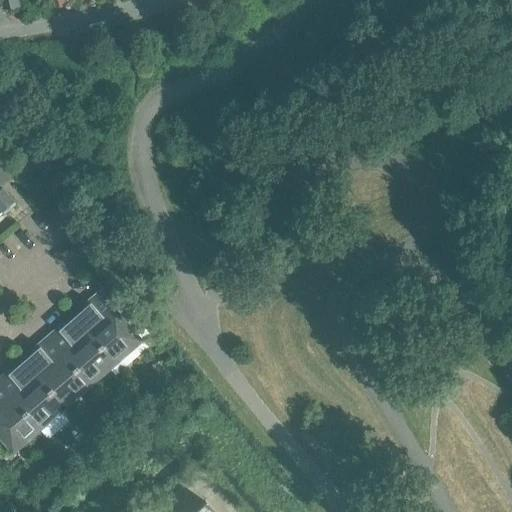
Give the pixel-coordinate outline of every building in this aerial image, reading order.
[(11,179),(0,165),(0,211),(2,210),(5,213),(15,204),(16,204),(17,203),(0,183),(0,182),(8,176),(10,179),(11,179)] [(75,316),(115,362),(141,340),(120,315),(126,310),(107,288),(75,316)] [(115,362),(75,316),(50,338),(90,384),(115,362)] [(50,338),(25,360),(65,406),(90,384),(50,338)] [(65,406),(25,360),(0,381),(0,382),(40,428),(65,406)] [(0,382),(0,446),(6,454),(11,449),(13,451),(40,428),(0,382)] [(155,386),(150,391),(165,409),(166,410),(172,405),(171,404),(155,386)] [(194,511),(214,511),(206,502),(194,511)]
